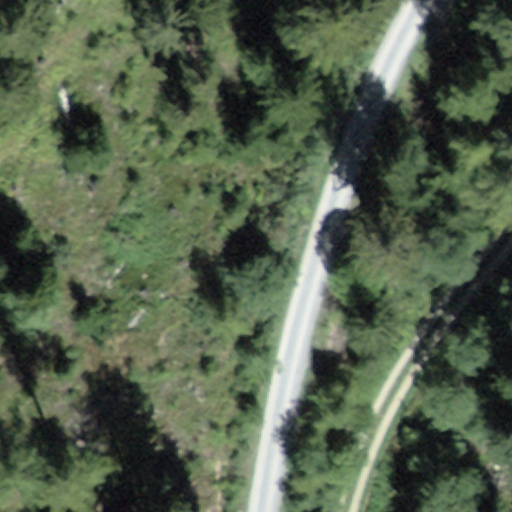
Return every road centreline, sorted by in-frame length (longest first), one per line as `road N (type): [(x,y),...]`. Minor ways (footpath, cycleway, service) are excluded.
road 1 (track): [(416,0),(296,314),(265,511)]
road 2 (track): [(511,233),(428,331),(341,511)]
